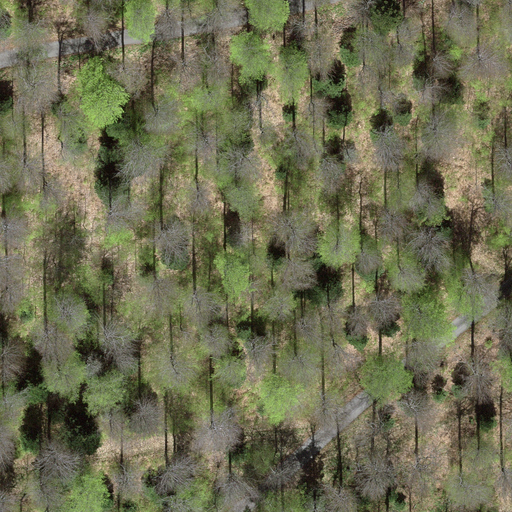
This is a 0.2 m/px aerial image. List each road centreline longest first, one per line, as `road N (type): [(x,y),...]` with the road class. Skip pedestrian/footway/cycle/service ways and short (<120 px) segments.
road 1 (unclassified): [(511,284),(230,511)]
road 2 (track): [(326,431),(0,471)]
road 3 (unclassified): [(0,57),(318,0)]
road 4 (track): [(511,388),(328,466),(273,476)]
